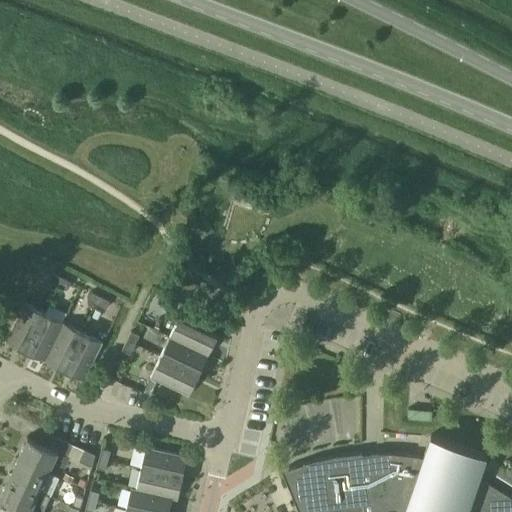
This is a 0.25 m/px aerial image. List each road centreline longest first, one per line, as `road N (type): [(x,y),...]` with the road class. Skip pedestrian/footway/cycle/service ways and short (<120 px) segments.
road 1 (residential): [(221,448),(254,313),(267,297),(294,294),(511,389)]
road 2 (primary): [(185,0),(511,128)]
road 3 (residential): [(0,389),(221,448)]
road 4 (primary): [(511,81),(351,0)]
